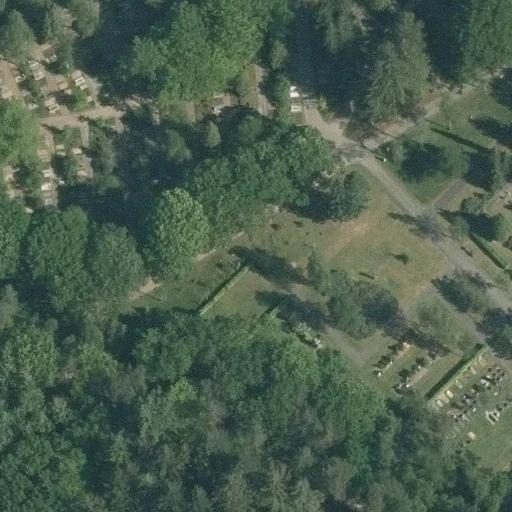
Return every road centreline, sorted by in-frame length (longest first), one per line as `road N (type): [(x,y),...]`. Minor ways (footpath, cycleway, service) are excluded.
road 1 (track): [(363,511),(147,402),(0,364)]
road 2 (track): [(147,402),(70,511)]
